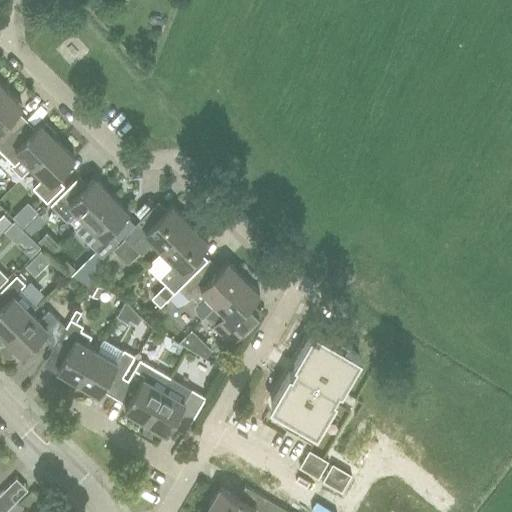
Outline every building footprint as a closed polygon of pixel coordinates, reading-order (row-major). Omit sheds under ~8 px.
[(22,105),(3,86),(0,89),(0,143),(13,130),(5,122),(22,105)] [(32,166),(57,140),(54,137),(56,134),(45,123),(42,126),(40,123),(30,134),(28,132),(23,132),(20,136),(14,130),(13,130),(0,143),(0,153),(2,152),(13,163),(21,155),(32,166)] [(74,157),(57,140),(32,166),(43,177),(32,187),(47,201),(64,184),(55,176),(74,157)] [(85,219),(111,194),(94,177),(75,196),(67,187),(50,204),(67,221),(77,211),(85,219)] [(128,211),(111,194),(85,219),(93,228),(83,238),(102,257),(119,240),(109,230),(128,211)] [(162,250),(189,223),(171,205),(154,222),(146,213),(123,236),(142,254),(154,241),(162,250)] [(208,241),(189,223),(162,250),(163,250),(148,266),(174,292),(177,289),(196,270),(188,261),(208,241)] [(216,304),(243,277),(227,261),(208,280),(197,269),(196,270),(177,289),(189,300),(192,297),(197,302),(194,305),(197,313),(202,318),(208,313),(216,304)] [(37,304),(20,288),(25,283),(16,274),(0,290),(0,292),(8,300),(0,307),(0,335),(2,334),(5,337),(30,311),(37,304)] [(259,293),(243,277),(216,304),(208,313),(223,328),(220,331),(231,342),(258,315),(248,305),(259,293)] [(58,339),(66,326),(48,309),(38,319),(30,311),(5,337),(22,354),(40,335),(53,348),(58,339)] [(70,318),(66,326),(58,339),(66,343),(63,348),(65,356),(57,369),(78,381),(96,350),(86,344),(91,336),(80,329),(83,325),(70,318)] [(312,331),(293,364),(295,366),(290,374),(288,372),(271,403),(272,407),(314,432),(318,430),(336,400),(333,399),(338,391),(340,392),(360,359),(359,355),(316,330),(312,331)] [(124,349),(123,350),(103,338),(96,350),(78,381),(99,393),(112,370),(122,376),(134,355),(124,349)] [(145,420),(163,389),(153,383),(158,375),(148,369),(150,365),(139,358),(127,379),(138,385),(125,408),(129,410),(127,414),(140,422),(142,418),(145,420)] [(179,409),(190,415),(202,394),(171,376),(163,389),(145,420),(148,422),(146,425),(160,433),(162,430),(166,432),(179,409)] [(328,461),(309,450),(299,467),(318,478),(328,461)] [(352,474),(333,463),(323,480),(342,491),(352,474)] [(220,487),(206,510),(210,511),(253,511),(256,508),(220,487)] [(0,509),(12,498),(3,490),(0,493),(0,509)] [(376,500),(368,511),(427,511),(401,497),(393,511),(376,500)] [(257,511),(289,511),(266,498),(257,511)]
